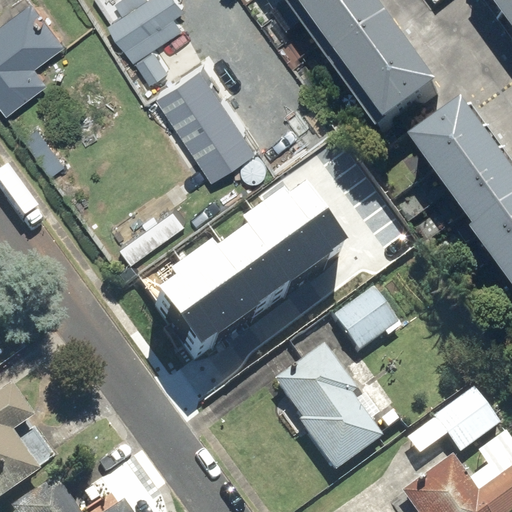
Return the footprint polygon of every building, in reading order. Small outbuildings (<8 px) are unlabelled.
[(0,22),(0,100),(8,111),(50,81),(37,64),(67,42),(35,0),(31,0),(0,23),(0,22)] [(109,21),(134,60),(183,28),(175,15),(186,8),(180,0),(117,0),(124,11),(109,21)] [(439,99),(367,0),(286,0),(386,137),(439,99)] [(511,0),(480,0),(511,43),(511,0)] [(241,29),(217,47),(259,106),(283,89),(241,29)] [(156,49),(137,61),(150,81),(169,70),(156,49)] [(208,63),(165,91),(214,165),(257,137),(208,63)] [(511,181),(464,115),(410,153),(474,242),(471,244),(511,300),(511,181)] [(87,123),(74,131),(91,157),(104,148),(87,123)] [(302,195),(158,300),(199,356),(343,250),(302,195)] [(315,283),(331,305),(369,276),(354,255),(315,283)] [(332,320),(357,354),(383,335),(386,339),(395,333),(392,329),(396,326),(370,292),(332,320)] [(295,426),(332,477),(380,442),(353,405),(359,401),(321,350),(272,385),(299,423),(295,426)] [(9,388),(0,394),(0,503),(38,476),(10,438),(33,421),(9,388)] [(432,423),(404,442),(417,459),(445,439),(458,457),(498,428),(472,392),(431,421),(432,423)] [(511,511),(511,469),(476,495),(450,459),(399,496),(410,511),(511,511)] [(10,511),(131,511),(125,502),(110,511),(71,511),(51,483),(10,511)]
